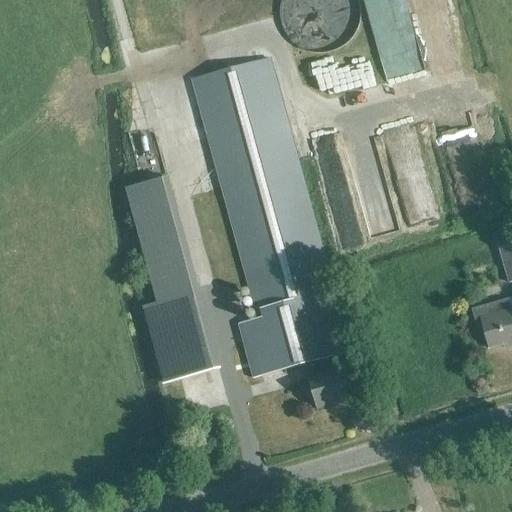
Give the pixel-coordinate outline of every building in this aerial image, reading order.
[(327,0),(328,17),(362,15),(361,0),(327,0)] [(428,55),(415,0),(378,0),(392,63),(428,55)] [(464,37),(453,0),(424,0),(437,44),(464,37)] [(359,82),(381,79),(377,43),(355,46),(359,82)] [(311,363),(315,377),(308,378),(317,409),(354,399),(346,368),(341,370),(337,356),(354,352),(337,289),(332,290),(271,60),(194,81),(258,320),(239,325),(254,379),(311,363)] [(170,142),(148,148),(152,167),(175,161),(170,142)] [(402,194),(378,195),(379,216),(403,215),(402,194)] [(509,284),(511,282),(511,244),(499,248),(509,284)] [(195,292),(191,276),(148,287),(152,304),(142,306),(142,307),(162,384),(212,371),(191,293),(195,292)] [(477,330),(483,328),(490,350),(503,346),(504,349),(511,346),(511,308),(511,309),(508,299),(471,310),(477,330)]
